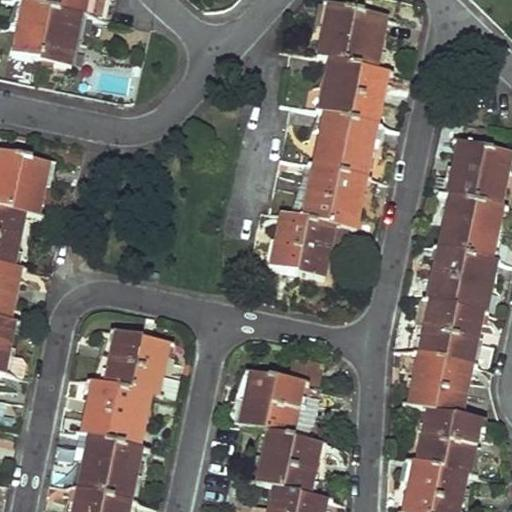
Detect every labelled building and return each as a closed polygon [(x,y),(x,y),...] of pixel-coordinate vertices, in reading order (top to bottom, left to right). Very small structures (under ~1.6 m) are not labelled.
[(32,0),(31,10),(50,14),(58,15),(61,0),(32,0)] [(61,0),(58,15),(83,20),(100,23),(104,0),(61,0)] [(19,23),(12,61),(39,66),(50,14),(31,10),(16,7),(12,21),(19,23)] [(327,24),(320,63),(330,65),(347,68),(358,15),(324,9),(321,23),(327,24)] [(50,14),(39,66),(66,72),(73,34),(83,36),(83,20),(58,15),(50,14)] [(358,15),(347,68),(364,71),(375,73),(383,34),(392,36),(392,21),(358,15)] [(333,80),(326,119),(353,124),(364,71),(347,68),(330,65),(326,79),(333,80)] [(135,97),(137,69),(95,66),(93,94),(135,97)] [(364,71),(353,124),(381,130),(392,76),(375,73),(364,71)] [(322,135),(315,171),(343,177),(353,124),(326,119),(321,118),(316,133),(322,135)] [(353,124),(343,177),(370,182),(378,145),(386,147),(387,131),(381,130),(353,124)] [(194,130),(181,145),(196,157),(207,142),(194,130)] [(477,204),(488,151),(460,146),(453,182),(440,180),(437,192),(451,195),(450,198),(477,204)] [(511,155),(488,151),(477,204),(505,210),(511,171),(511,155)] [(0,214),(12,217),(22,164),(0,158),(0,214)] [(22,164),(12,217),(26,220),(39,223),(47,184),(54,186),(55,171),(22,164)] [(332,231),(343,177),(315,171),(307,169),(305,182),(291,222),(310,226),(332,231)] [(343,177),(332,231),(344,233),(359,236),(367,198),(375,200),(376,183),(370,182),(343,177)] [(449,214),(440,252),(466,258),(477,204),(450,198),(446,197),(441,212),(449,214)] [(477,204),(466,258),(495,263),(503,224),(511,226),(511,211),(505,210),(477,204)] [(0,214),(0,269),(15,273),(19,252),(28,253),(30,234),(23,233),(26,220),(12,217),(0,214)] [(283,221),(272,272),(299,278),(310,226),(291,222),(283,221)] [(310,226),(299,278),(328,284),(335,246),(344,248),(344,233),(332,231),(310,226)] [(440,252),(428,304),(430,304),(456,309),(466,258),(440,252)] [(466,258),(456,309),(459,310),(484,315),(492,277),(499,279),(500,264),(495,263),(466,258)] [(0,269),(0,324),(11,327),(21,274),(15,273),(0,269)] [(422,315),(415,334),(423,335),(420,357),(449,362),(459,310),(456,309),(430,304),(428,316),(422,315)] [(459,310),(449,362),(476,368),(487,315),(484,315),(459,310)] [(8,362),(15,328),(11,327),(0,324),(0,379),(22,384),(25,370),(22,365),(8,362)] [(105,347),(99,366),(108,369),(105,388),(118,391),(133,394),(142,342),(116,337),(113,349),(105,347)] [(142,342),(133,394),(150,398),(158,400),(169,347),(142,342)] [(417,372),(408,409),(426,413),(438,416),(449,362),(420,357),(414,356),(411,370),(417,372)] [(316,390),(320,366),(293,361),(288,384),(304,388),(316,390)] [(449,362),(438,416),(455,419),(465,421),(476,368),(449,362)] [(247,391),(240,429),(243,430),(262,434),(267,435),(277,382),(246,376),(240,389),(247,391)] [(310,401),(302,399),(304,388),(288,384),(277,382),(267,435),(295,441),(305,443),(310,422),(310,401)] [(91,385),(83,439),(108,445),(118,391),(105,388),(91,385)] [(118,391),(108,445),(115,446),(136,450),(142,411),(152,414),(150,398),(133,394),(118,391)] [(417,424),(410,442),(419,445),(416,465),(439,470),(444,471),(455,419),(438,416),(426,413),(424,425),(417,424)] [(455,419),(444,471),(466,475),(470,476),(481,425),(465,421),(455,419)] [(264,451),(258,487),(274,490),(286,492),(295,441),(267,435),(262,434),(257,450),(264,451)] [(86,455),(77,493),(105,498),(115,446),(108,445),(83,439),(80,438),(77,454),(86,455)] [(295,441),(286,492),(300,495),(313,498),(317,479),(327,481),(328,461),(320,459),(323,447),(305,443),(295,441)] [(115,446),(105,498),(133,504),(140,467),(147,468),(148,453),(136,450),(115,446)] [(409,479),(400,511),(428,511),(439,470),(416,465),(406,463),(400,477),(409,479)] [(439,470),(428,511),(457,511),(459,507),(470,510),(470,490),(463,489),(466,475),(444,471),(439,470)] [(274,490),(269,511),(297,511),(300,495),(286,492),(274,490)] [(67,504),(64,511),(101,511),(105,498),(77,493),(74,505),(67,504)] [(300,495),(297,511),(326,511),(329,502),(313,498),(300,495)] [(105,498),(101,511),(136,511),(137,505),(133,504),(105,498)]
